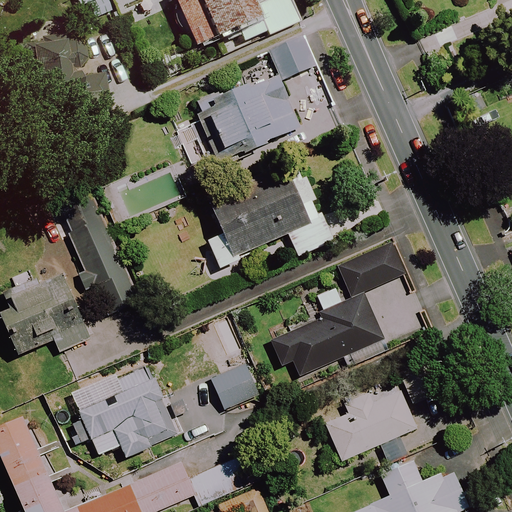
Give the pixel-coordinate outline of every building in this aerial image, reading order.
[(90,21),(108,13),(102,0),(71,0),(75,9),(83,6),(90,21)] [(276,0),(248,14),(241,0),(163,0),(188,51),(242,26),(251,46),(294,25),(281,0),(276,0)] [(313,69),(301,40),(267,54),(279,83),(313,69)] [(81,48),(22,48),(22,123),(98,123),(97,74),(81,74),(81,48)] [(231,151),(238,165),(268,149),(266,146),(298,130),(279,93),(282,91),(274,76),(226,101),(222,93),(196,107),(203,121),(174,136),(183,152),(192,171),(231,151)] [(322,218),(316,220),(309,204),(313,202),(303,178),(273,190),(270,182),(207,207),(219,238),(205,243),(217,273),(248,261),(246,255),(287,238),(295,260),(333,245),(322,218)] [(99,228),(71,241),(83,268),(74,272),(84,294),(93,290),(106,319),(134,306),(99,228)] [(401,277),(389,249),(336,271),(349,300),(401,277)] [(88,343),(61,279),(7,301),(11,312),(0,315),(0,322),(12,351),(49,336),(57,355),(88,343)] [(318,315),(321,322),(287,335),(271,342),(281,368),(291,364),(297,378),(343,360),(344,364),(382,350),(361,298),(318,315)] [(171,433),(148,367),(67,396),(84,445),(91,442),(96,457),(118,449),(123,461),(149,452),(146,442),(171,433)] [(439,399),(430,368),(400,377),(409,408),(439,399)] [(364,454),(371,470),(406,456),(399,439),(416,432),(399,393),(371,405),(368,398),(344,408),(347,415),(323,426),(339,465),(364,454)] [(66,511),(60,511),(21,421),(0,429),(0,462),(21,511),(160,511),(193,498),(197,508),(251,485),(240,458),(186,482),(179,464),(66,511)] [(413,462),(377,478),(382,490),(387,499),(358,511),(457,511),(467,508),(452,474),(440,479),(438,475),(422,482),(413,462)]
